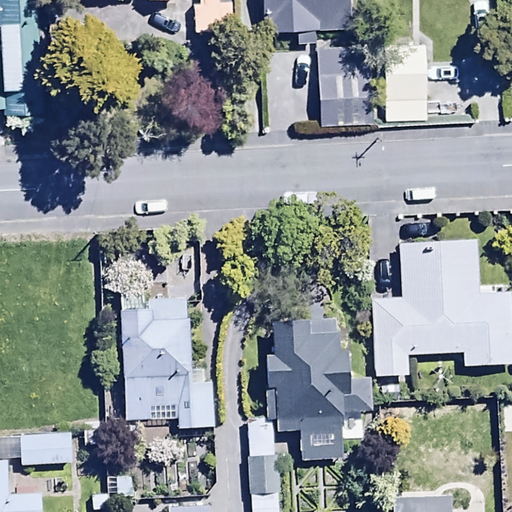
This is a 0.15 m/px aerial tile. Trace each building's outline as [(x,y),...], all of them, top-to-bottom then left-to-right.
[(37,0),(21,0),(0,1),(0,120),(2,120),(2,126),(44,124),(37,0)] [(179,11),(179,0),(78,0),(79,9),(126,8),(126,0),(145,0),(145,12),(179,11)] [(192,12),(193,41),(232,39),(230,0),(197,0),(198,12),(192,12)] [(346,0),(260,0),(262,43),(286,43),(286,52),(313,52),(312,39),(347,38),(346,0)] [(381,54),(383,109),(425,107),(422,52),(381,54)] [(368,53),(315,55),(318,135),(371,134),(368,53)] [(369,297),(372,375),(406,374),(405,354),(459,352),(460,365),(511,363),(508,292),(476,293),(474,239),(396,242),(398,296),(369,297)] [(117,298),(123,419),(173,416),(174,429),(211,427),(209,370),(187,371),(184,294),(117,298)] [(261,352),(264,415),(272,415),(273,430),(296,428),(298,461),(340,459),(338,412),(368,411),(366,375),(344,376),(343,346),(335,347),(334,315),(268,318),(269,351),(261,352)] [(243,419),(247,511),(272,511),(269,422),(260,422),(260,418),(243,419)] [(16,435),(18,465),(70,463),(69,432),(16,435)] [(511,438),(502,438),(502,471),(491,471),(491,504),(509,503),(509,494),(511,494),(511,438)] [(4,459),(0,458),(0,511),(37,511),(37,492),(5,493),(4,459)] [(206,511),(206,503),(164,506),(163,511),(206,511)]
